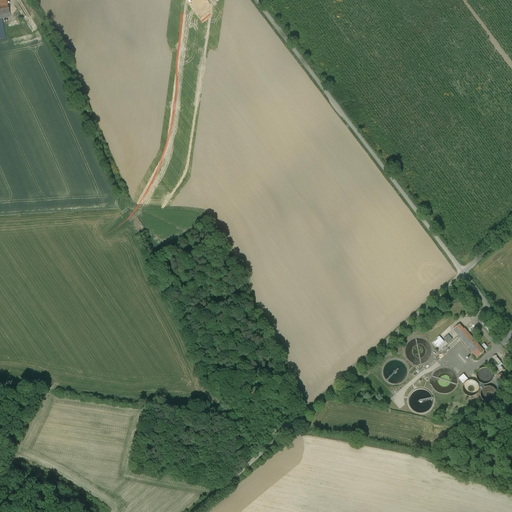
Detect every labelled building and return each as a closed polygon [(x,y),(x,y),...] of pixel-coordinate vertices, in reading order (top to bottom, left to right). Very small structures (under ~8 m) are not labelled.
[(6,0),(5,0),(0,1),(0,39),(6,39),(1,19),(10,17),(6,0)] [(453,330),(458,335),(464,329),(460,325),(453,330)] [(464,329),(458,335),(460,337),(461,338),(474,353),(473,354),(476,358),(484,351),(465,329),(464,329)] [(452,339),(448,335),(444,339),(448,343),(452,339)] [(461,338),(460,337),(458,339),(458,338),(445,349),(445,350),(439,355),(437,356),(436,357),(438,359),(439,358),(439,356),(446,351),(447,352),(460,340),(459,339),(461,338)] [(499,359),(495,355),(492,357),(499,365),(507,359),(503,355),(499,359)] [(419,369),(412,374),(414,377),(420,371),(424,367),(423,366),(419,370),(419,369)] [(483,381),(490,381),(490,377),(491,377),(491,369),(480,368),(480,376),(483,376),(483,381)] [(468,379),(464,374),(459,379),(463,384),(468,379)] [(464,386),(472,395),(480,387),(471,378),(464,386)] [(497,391),(485,385),(480,397),(491,402),(497,391)]
